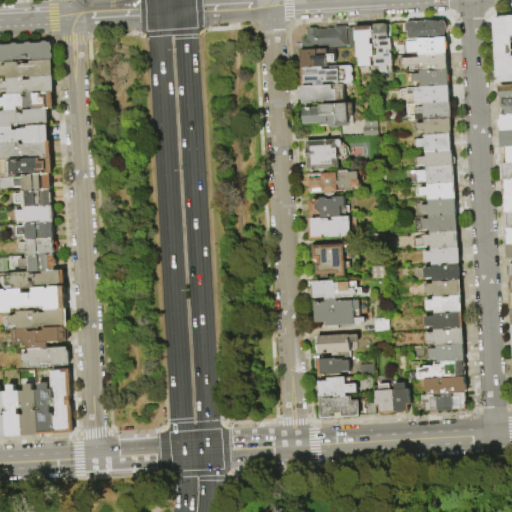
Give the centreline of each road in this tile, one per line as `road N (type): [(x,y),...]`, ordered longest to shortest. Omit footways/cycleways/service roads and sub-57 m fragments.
road 1 (residential): [(70,17),(96,458)]
road 2 (residential): [(269,6),(294,446)]
road 3 (residential): [(470,0),(495,435)]
road 4 (trunk): [(157,12),(178,387)]
road 5 (trunk): [(204,367),(183,11)]
road 6 (secondary): [(511,434),(294,446)]
